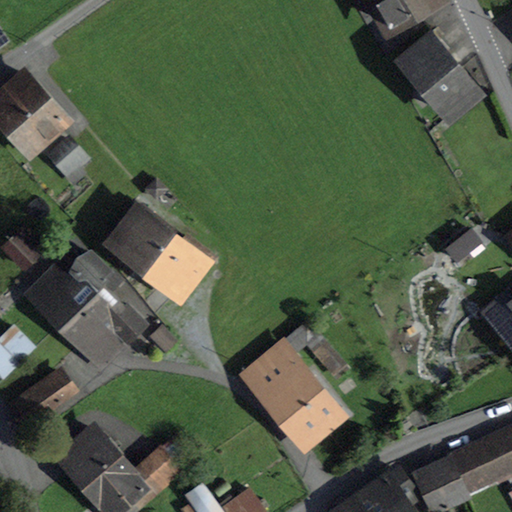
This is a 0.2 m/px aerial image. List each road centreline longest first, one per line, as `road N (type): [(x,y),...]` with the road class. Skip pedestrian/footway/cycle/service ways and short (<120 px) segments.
road 1 (residential): [(15,438),(123,363),(201,368),(263,408),(322,496)]
road 2 (residential): [(511,405),(394,448),(322,496)]
